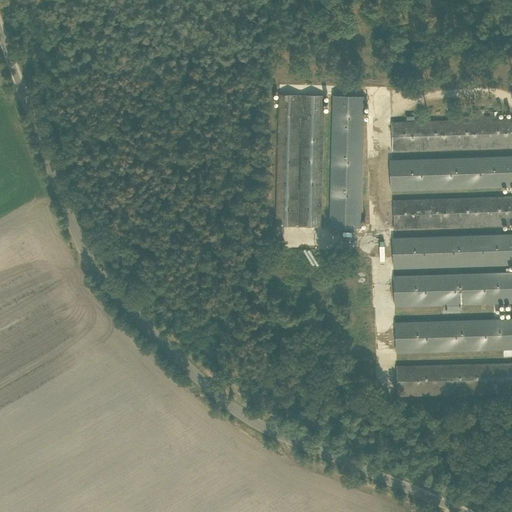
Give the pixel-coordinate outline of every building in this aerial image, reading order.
[(334,92),(330,227),(361,228),(365,92),(334,92)] [(275,227),(321,227),(324,96),(279,95),(275,227)] [(511,118),(391,122),(392,150),(511,146),(511,118)] [(511,187),(511,156),(391,160),(392,191),(511,187)] [(511,196),(393,200),(394,228),(511,224),(511,196)] [(511,265),(511,234),(394,238),(394,269),(511,265)] [(511,303),(511,272),(395,276),(396,307),(511,303)] [(511,318),(395,321),(396,352),(511,349),(511,318)] [(397,396),(511,392),(511,363),(396,367),(397,396)]
